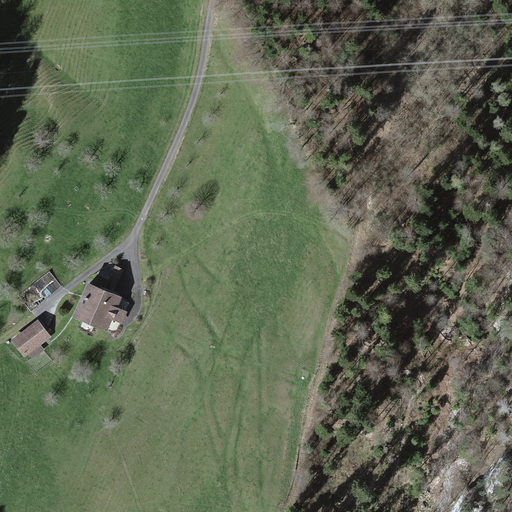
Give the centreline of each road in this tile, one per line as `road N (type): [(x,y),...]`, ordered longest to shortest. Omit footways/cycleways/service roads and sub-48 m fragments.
road 1 (track): [(0,339),(132,235),(180,132),(213,0)]
road 2 (track): [(135,278),(239,218),(263,214)]
